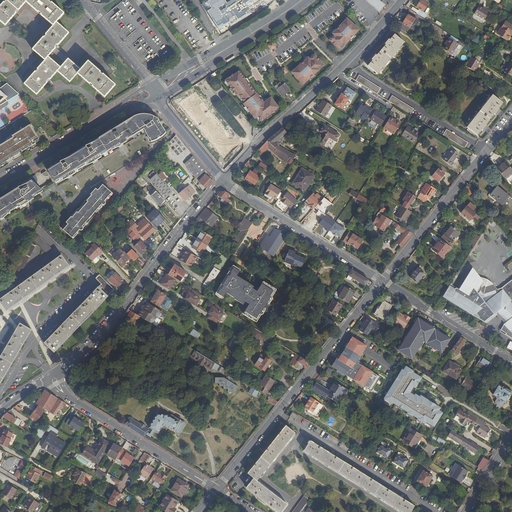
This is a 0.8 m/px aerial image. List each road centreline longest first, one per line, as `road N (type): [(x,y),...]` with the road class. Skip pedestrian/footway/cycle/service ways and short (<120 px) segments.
road 1 (residential): [(215,489),(382,280)]
road 2 (residential): [(222,180),(402,0)]
road 3 (residential): [(64,366),(93,344),(222,180)]
road 4 (residential): [(382,280),(511,120)]
road 5 (residential): [(382,280),(222,180)]
road 6 (residential): [(215,489),(66,395)]
road 7 (secondary): [(169,92),(310,0)]
road 8 (residential): [(511,362),(382,280)]
road 9 (secondary): [(0,182),(105,116)]
road 10 (secondary): [(295,0),(190,63)]
